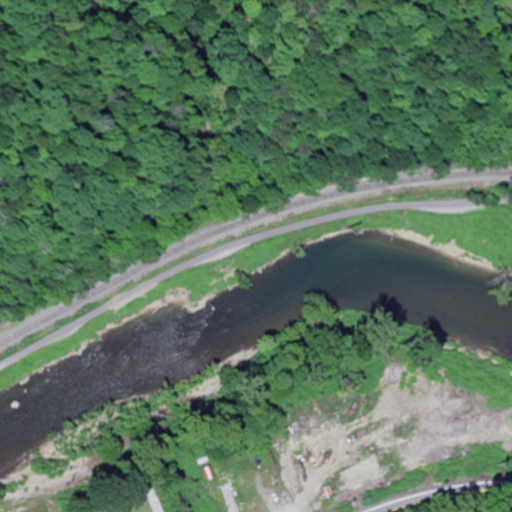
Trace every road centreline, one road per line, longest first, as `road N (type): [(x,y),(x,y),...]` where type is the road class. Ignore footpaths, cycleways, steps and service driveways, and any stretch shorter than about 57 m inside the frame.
road 1 (residential): [(511,201),(387,207),(251,236),(139,282),(0,365)]
road 2 (trunk): [(511,484),(383,511)]
